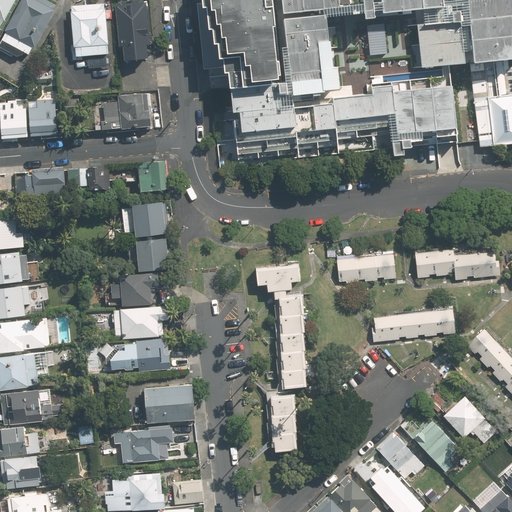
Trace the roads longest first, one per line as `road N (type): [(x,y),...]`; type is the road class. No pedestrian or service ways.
road 1 (residential): [(190,141),(204,187),(239,206),(511,187)]
road 2 (residential): [(281,511),(425,378)]
road 3 (residential): [(231,511),(214,318)]
road 4 (residential): [(190,141),(0,156)]
road 5 (residential): [(175,0),(190,141)]
